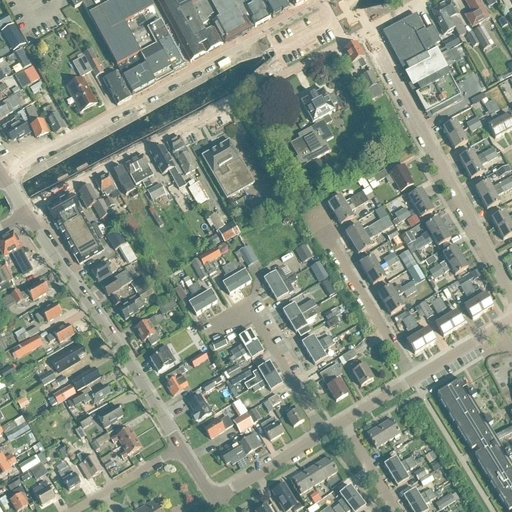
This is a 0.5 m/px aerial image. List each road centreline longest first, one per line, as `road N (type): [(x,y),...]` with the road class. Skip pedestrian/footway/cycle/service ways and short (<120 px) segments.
road 1 (residential): [(4,178),(321,2)]
road 2 (residential): [(342,43),(25,214)]
road 3 (residential): [(511,299),(368,29)]
road 4 (tertiary): [(181,449),(25,214)]
road 5 (residential): [(412,380),(311,209)]
road 6 (residential): [(324,434),(247,310),(216,326)]
road 7 (tertiary): [(213,501),(324,434)]
road 8 (residential): [(181,449),(77,511)]
